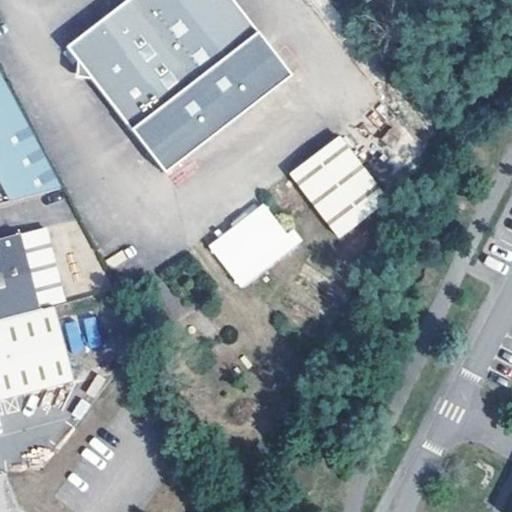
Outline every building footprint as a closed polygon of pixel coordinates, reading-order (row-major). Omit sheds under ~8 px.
[(230,0),(127,0),(66,48),(163,175),(291,78),(230,0)] [(60,188),(0,72),(0,181),(10,202),(60,188)] [(339,139),(291,177),(340,241),(388,203),(339,139)] [(211,251),(242,291),(302,244),(294,233),(288,238),(265,209),(211,251)] [(0,321),(51,308),(64,304),(45,230),(19,236),(0,241),(0,321)] [(0,398),(69,380),(51,308),(0,321),(0,398)]
